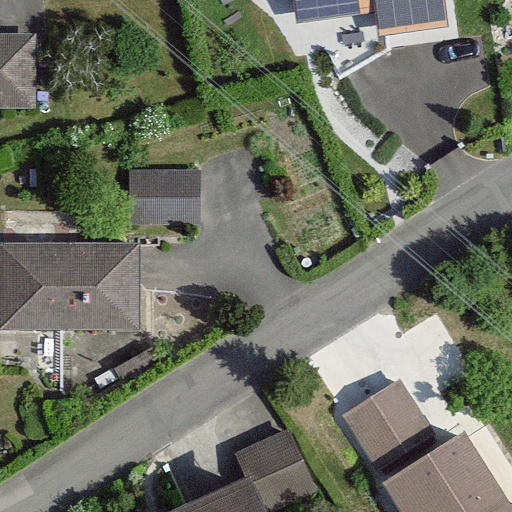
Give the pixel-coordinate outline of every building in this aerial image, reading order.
[(446,26),(442,0),(297,0),(306,21),(339,78),(389,49),(387,31),(446,26)] [(0,34),(0,105),(33,105),(32,35),(0,34)] [(129,222),(197,222),(197,173),(129,173),(129,222)] [(137,247),(0,246),(0,326),(137,327),(137,247)] [(400,382),(343,418),(375,469),(433,434),(400,382)] [(315,488),(287,432),(264,443),(292,499),(315,488)] [(464,435),(385,484),(402,511),(511,511),(511,505),(509,507),(464,435)] [(258,511),(244,481),(179,511),(258,511)]
